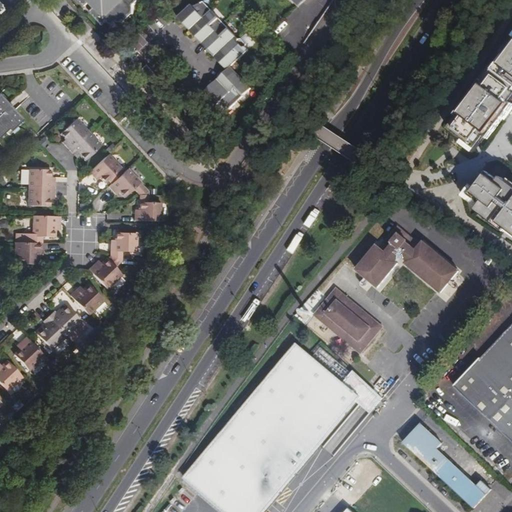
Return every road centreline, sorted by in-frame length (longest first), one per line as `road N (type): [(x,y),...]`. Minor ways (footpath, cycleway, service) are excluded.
road 1 (primary): [(418,0),(81,511)]
road 2 (primary): [(114,511),(448,0)]
road 3 (residential): [(352,0),(221,173),(192,176),(182,168),(60,38)]
road 4 (unknown): [(511,313),(447,385),(457,410),(511,459)]
road 5 (residential): [(31,296),(75,260),(85,231),(72,212),(70,170),(58,152)]
